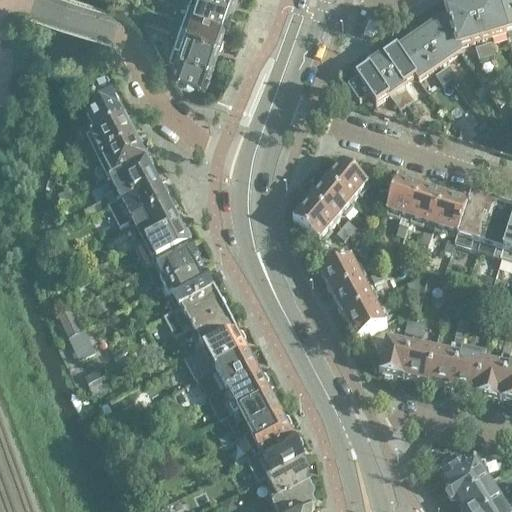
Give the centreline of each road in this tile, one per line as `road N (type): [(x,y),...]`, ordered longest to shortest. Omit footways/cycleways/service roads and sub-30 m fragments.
road 1 (secondary): [(244,162),(238,201),(246,250),(335,432),(355,511)]
road 2 (secondary): [(352,425),(267,241),(261,199),(289,111)]
road 3 (residential): [(511,185),(289,111)]
road 4 (residential): [(106,27),(127,46),(182,135),(244,162)]
road 5 (secondary): [(300,0),(244,162)]
road 6 (residential): [(511,438),(396,419),(352,425)]
